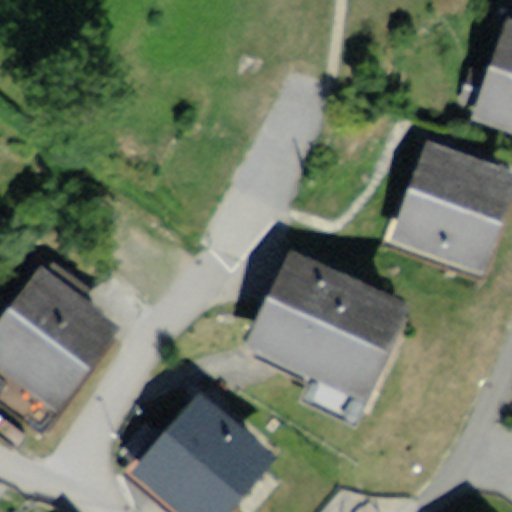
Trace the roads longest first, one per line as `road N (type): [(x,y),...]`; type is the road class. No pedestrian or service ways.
road 1 (residential): [(90,494),(120,383),(238,230),(330,79),(340,0)]
road 2 (residential): [(511,370),(465,471),(422,511)]
